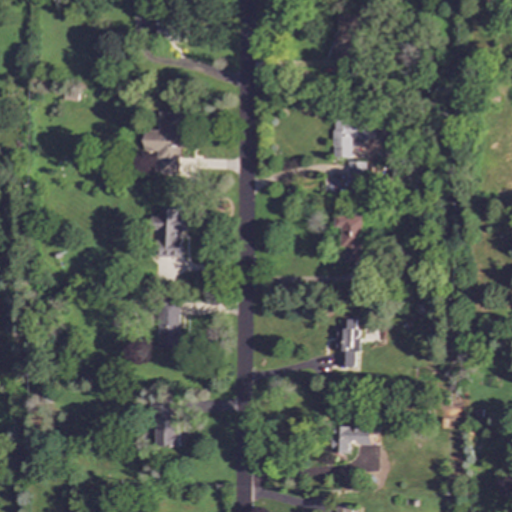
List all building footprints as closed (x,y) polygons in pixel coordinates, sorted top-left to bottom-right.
[(182,41),(182,10),(157,11),(157,42),(182,41)] [(336,15),(335,57),(359,58),(360,15),(336,15)] [(184,113),(158,112),(157,131),(143,130),(143,154),(159,155),(158,173),(178,174),(179,148),(183,148),(184,113)] [(365,118),(332,118),(332,157),(349,157),(349,139),(365,139),(365,118)] [(363,183),(364,161),(347,161),(346,182),(363,183)] [(181,209),(158,208),(157,217),(154,217),(153,257),(179,258),(181,209)] [(360,263),(361,216),(340,215),(339,263),(360,263)] [(156,348),(178,348),(179,301),(157,300),(156,348)] [(334,327),(333,368),(354,369),(354,353),(356,353),(357,319),(340,319),(340,327),(334,327)] [(169,419),(169,397),(151,397),(151,446),(176,447),(176,419),(169,419)] [(331,453),(351,453),(351,445),(369,445),(369,426),(331,426),(331,453)]
